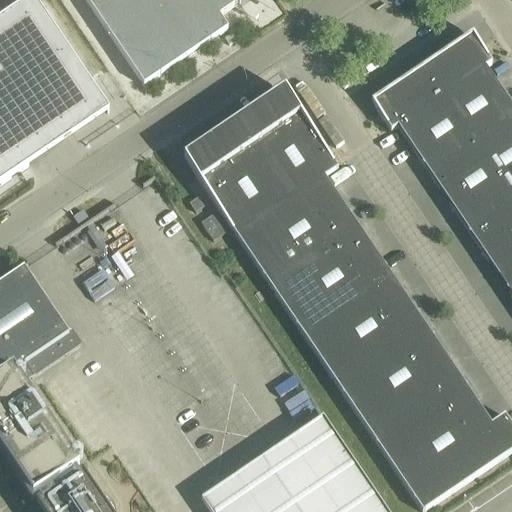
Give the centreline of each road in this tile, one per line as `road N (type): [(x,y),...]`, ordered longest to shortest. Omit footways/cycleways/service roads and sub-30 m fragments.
road 1 (unclassified): [(0,233),(351,0)]
road 2 (unknown): [(10,226),(149,432),(181,511)]
